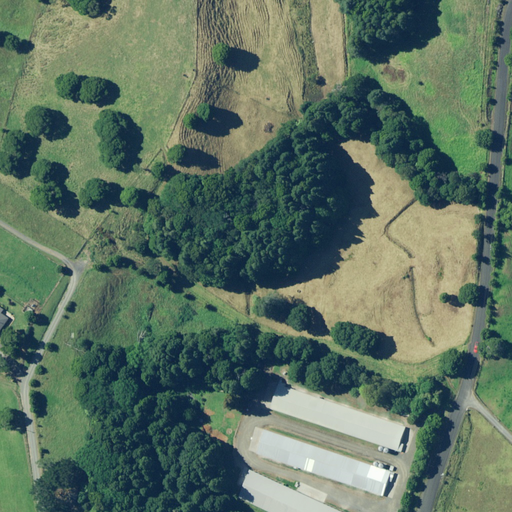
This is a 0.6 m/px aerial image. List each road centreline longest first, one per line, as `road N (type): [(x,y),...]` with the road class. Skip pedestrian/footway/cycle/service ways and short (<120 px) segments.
road 1 (unclassified): [(427,511),(479,332),(511,8)]
road 2 (unclassified): [(78,276),(27,383),(47,511)]
